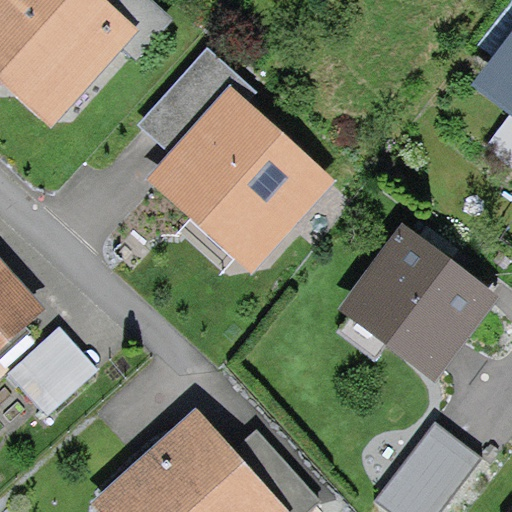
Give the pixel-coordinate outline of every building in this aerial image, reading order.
[(0,0),(0,58),(49,104),(111,33),(135,53),(164,22),(139,0),(0,0)] [(511,55),(491,83),(511,98),(511,55)] [(253,250),(313,183),(232,110),(245,95),(206,59),(149,123),(188,158),(171,176),(253,250)] [(405,239),(354,305),(434,366),(485,299),(405,239)] [(0,339),(33,310),(0,273),(0,339)] [(58,328),(9,373),(47,415),(96,371),(58,328)] [(265,511),(195,432),(116,503),(124,511),(265,511)]
